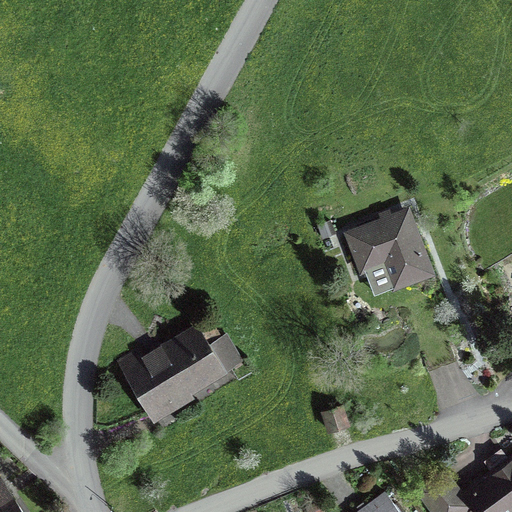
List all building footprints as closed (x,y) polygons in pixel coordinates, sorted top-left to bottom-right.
[(429,272),(407,212),(349,233),(362,270),(367,268),(375,291),(429,272)] [(116,359),(150,412),(222,367),(225,372),(245,359),(227,331),(208,342),(197,325),(145,357),(138,345),(116,359)] [(327,430),(351,423),(344,401),(321,409),(327,430)] [(511,511),(511,450),(507,454),(502,446),(484,459),(490,467),(462,488),(447,468),(417,491),(432,511),(511,511)] [(26,511),(0,473),(0,511),(26,511)] [(403,511),(386,487),(365,502),(363,499),(356,504),(358,507),(351,511),(403,511)] [(305,504),(308,511),(324,511),(318,498),(305,504)]
